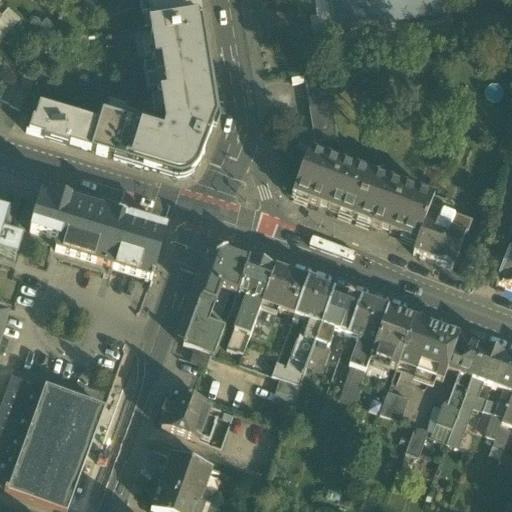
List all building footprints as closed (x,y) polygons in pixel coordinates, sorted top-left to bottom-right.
[(198,0),(143,0),(148,29),(150,29),(202,21),(198,0)] [(312,0),(315,20),(309,21),(312,39),(442,18),(439,0),(312,0)] [(202,21),(150,29),(154,59),(150,60),(157,101),(161,100),(165,129),(164,135),(123,122),(126,115),(128,107),(108,102),(105,115),(103,115),(100,127),(92,156),(179,181),(187,179),(193,176),(199,170),(217,124),(202,21)] [(326,73),(302,76),(308,111),(331,107),(326,73)] [(9,107),(9,108),(19,113),(34,82),(23,77),(9,107)] [(19,85),(9,80),(0,98),(0,102),(9,107),(19,85)] [(331,107),(308,111),(313,146),(337,142),(331,107)] [(92,156),(100,127),(37,108),(29,137),(92,156)] [(371,176),(308,153),(292,198),(354,221),(371,176)] [(433,199),(371,176),(354,221),(416,244),(425,223),(433,199)] [(165,231),(40,194),(29,234),(57,243),(54,253),(151,282),(165,231)] [(469,222),(448,214),(442,229),(463,237),(469,222)] [(9,218),(0,215),(0,259),(15,264),(21,245),(2,240),(9,218)] [(442,229),(425,223),(416,244),(412,257),(451,272),(464,238),(463,237),(442,229)] [(511,254),(508,253),(494,289),(511,295),(511,254)] [(214,259),(198,303),(212,308),(218,292),(235,298),(236,297),(248,263),(223,254),(214,259)] [(273,272),(248,263),(236,297),(250,302),(260,306),(273,272)] [(306,285),(273,272),(260,306),(260,308),(293,320),(306,285)] [(306,285),(293,320),(307,325),(320,330),(333,294),(306,285)] [(359,304),(333,294),(320,330),(331,334),(346,340),(359,304)] [(250,302),(236,297),(235,298),(229,315),(238,319),(242,307),(247,305),(249,305),(250,302)] [(247,305),(242,307),(238,319),(232,334),(247,339),(260,308),(260,306),(250,302),(249,305),(247,305)] [(223,330),(207,324),(212,308),(198,303),(182,348),(212,359),(223,330)] [(386,314),(359,304),(346,340),(357,344),(373,350),(386,314)] [(413,324),(386,314),(373,350),(368,363),(395,373),(396,369),(413,324)] [(458,341),(413,324),(396,369),(441,385),(446,373),(458,341)] [(304,330),(291,366),(297,368),(304,371),(313,346),(320,330),(307,325),(304,330)] [(331,334),(320,330),(313,346),(327,351),(331,340),(331,334)] [(247,339),(232,334),(225,352),(235,355),(236,354),(241,356),(247,339)] [(483,350),(458,341),(446,373),(458,377),(471,382),(483,350)] [(373,350),(357,344),(348,370),(352,371),(364,375),(368,363),(373,350)] [(313,346),(304,371),(318,376),(327,351),(313,346)] [(483,350),(471,382),(482,386),(492,390),(504,358),(483,350)] [(511,361),(504,358),(492,390),(502,394),(511,397),(511,361)] [(364,375),(352,371),(347,385),(359,389),(364,375)] [(458,377),(442,422),(454,426),(465,398),(471,382),(458,377)] [(44,392),(10,379),(0,407),(0,490),(4,492),(3,494),(6,496),(6,495),(54,511),(67,511),(104,411),(45,390),(44,392)] [(471,382),(465,398),(470,400),(477,402),(477,401),(482,388),(482,386),(471,382)] [(298,390),(278,383),(274,394),(294,401),(298,390)] [(511,398),(511,397),(502,394),(500,395),(495,408),(507,412),(511,398)] [(407,403),(387,395),(378,418),(399,426),(407,403)] [(210,410),(173,396),(168,409),(164,408),(161,418),(164,419),(160,431),(198,444),(210,410)] [(477,402),(470,400),(466,410),(482,416),(486,405),(477,401),(477,402)] [(495,408),(486,405),(482,416),(491,419),(495,408)] [(507,412),(495,408),(491,419),(503,424),(507,412)] [(511,414),(507,412),(503,424),(511,427),(511,414)] [(454,426),(442,422),(439,429),(451,434),(454,426)] [(427,436),(413,431),(403,457),(417,462),(427,436)] [(207,472),(170,459),(157,491),(195,505),(207,472)] [(195,505),(157,491),(150,511),(200,511),(202,507),(195,505)]
